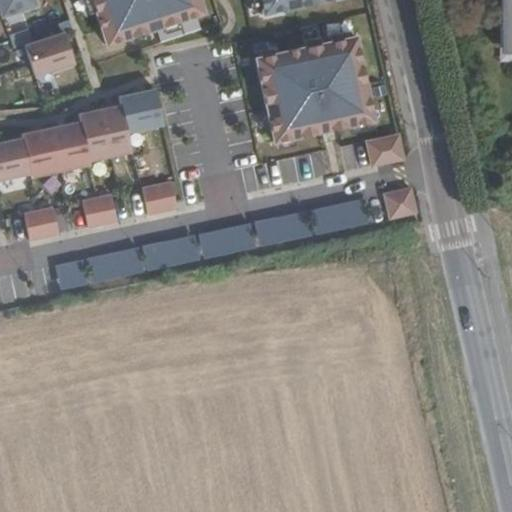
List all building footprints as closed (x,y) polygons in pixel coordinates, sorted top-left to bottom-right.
[(39,6),(36,0),(0,0),(0,13),(2,18),(39,6)] [(209,16),(203,0),(92,0),(108,49),(209,16)] [(351,1),(351,0),(258,0),(263,20),(351,1)] [(511,0),(497,0),(498,44),(511,43),(511,0)] [(76,65),(65,33),(26,45),(36,78),(76,65)] [(379,123),(360,36),(256,58),(274,145),(379,123)] [(122,103),(128,133),(166,125),(158,88),(120,96),(122,103)] [(80,121),(89,162),(132,153),(128,133),(122,103),(78,113),(80,121)] [(31,174),(32,178),(89,166),(89,162),(80,121),(22,133),(24,139),(31,174)] [(228,145),(252,142),(250,127),(226,130),(228,145)] [(406,161),(400,134),(366,141),(371,168),(406,161)] [(0,143),(0,180),(31,174),(24,139),(0,143)] [(323,152),(296,154),(298,178),(325,175),(323,152)] [(172,182),(142,188),(148,216),(178,210),(172,182)] [(418,214),(412,187),(383,193),(389,220),(418,214)] [(112,195),(82,201),(88,229),(118,223),(112,195)] [(310,205),(313,230),(366,224),(363,199),(310,205)] [(54,207),(25,213),(31,241),(60,234),(54,207)] [(305,209),(254,221),(260,244),(311,231),(305,209)] [(56,260),(60,284),(255,248),(250,224),(56,260)]
